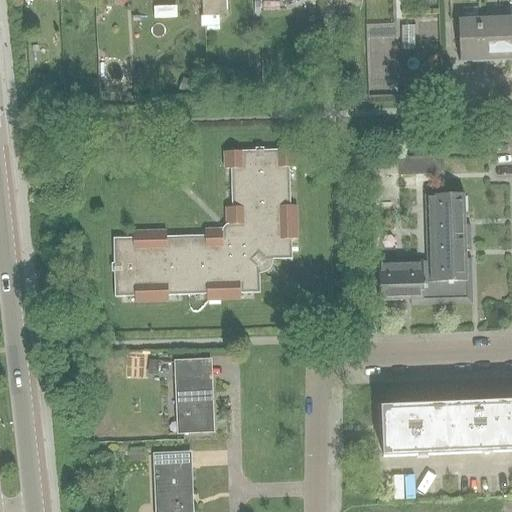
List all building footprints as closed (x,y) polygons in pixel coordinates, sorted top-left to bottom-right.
[(201,0),(203,17),(227,15),(226,0),(201,0)] [(511,18),(498,19),(500,61),(511,60),(511,18)] [(498,19),(478,20),(479,62),(500,61),(498,19)] [(479,62),(478,20),(457,21),(459,62),(479,62)] [(252,24),(252,38),(262,38),(261,24),(252,24)] [(179,90),(194,96),(199,85),(183,79),(179,90)] [(290,207),(290,188),(289,168),(295,168),(294,149),(223,152),(224,170),(231,170),(232,208),(225,209),(226,225),(222,229),(204,230),(205,237),(166,238),(166,231),(132,232),(133,238),(113,239),(114,298),(134,297),(135,303),(168,302),(168,297),(206,296),(206,301),(240,300),(240,294),(260,293),(259,268),(267,260),(292,259),(291,239),(297,239),(296,207),(290,207)] [(398,176),(444,174),(443,156),(397,158),(398,176)] [(410,305),(428,304),(472,303),(470,258),(465,259),(465,250),(470,250),(469,225),(465,225),(463,194),(425,195),(427,261),(378,262),(379,301),(410,300),(410,305)] [(149,361),(148,375),(157,376),(159,362),(149,361)] [(214,433),(212,381),(200,381),(199,363),(175,364),(179,435),(214,433)] [(511,401),(381,407),(383,458),(511,453),(511,401)] [(192,499),(191,471),(184,472),(183,453),(153,454),(155,511),(190,511),(190,499),(192,499)]
